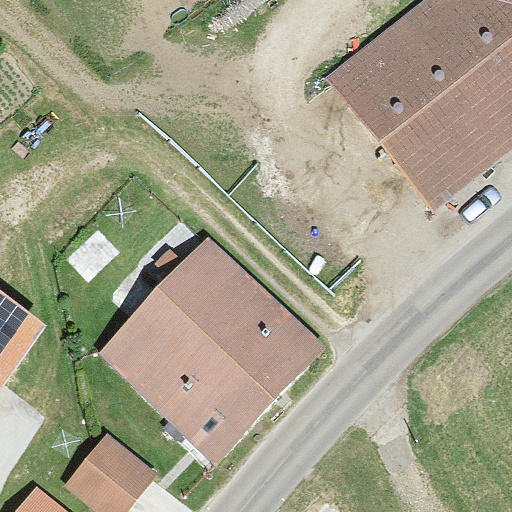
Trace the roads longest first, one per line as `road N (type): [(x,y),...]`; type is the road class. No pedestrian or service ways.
road 1 (tertiary): [(240,511),(341,395),(511,236)]
road 2 (track): [(429,511),(364,372)]
